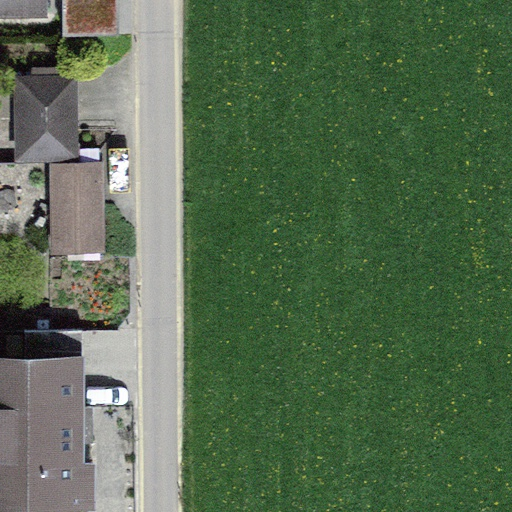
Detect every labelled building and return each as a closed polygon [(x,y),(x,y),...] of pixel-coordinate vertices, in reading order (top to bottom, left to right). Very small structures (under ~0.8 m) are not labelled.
[(0,0),(0,10),(49,11),(48,0),(0,0)] [(72,0),(72,20),(116,21),(116,0),(72,0)] [(81,164),(77,85),(16,88),(20,167),(81,164)] [(103,169),(57,170),(59,258),(105,257),(103,169)] [(0,503),(87,504),(87,355),(0,354),(0,503)]
